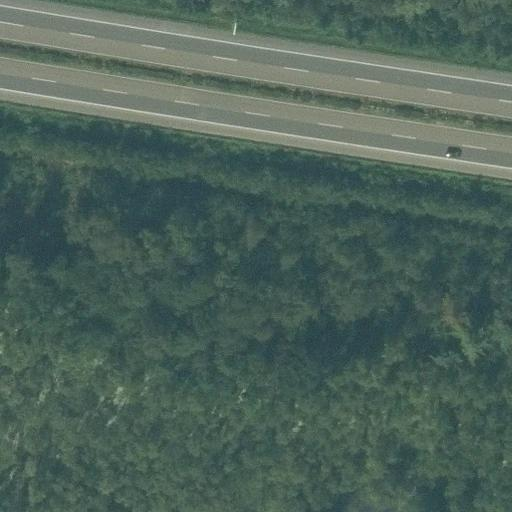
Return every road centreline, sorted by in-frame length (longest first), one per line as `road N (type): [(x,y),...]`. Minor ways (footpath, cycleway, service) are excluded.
road 1 (motorway): [(511,98),(0,16)]
road 2 (motorway): [(0,67),(511,148)]
